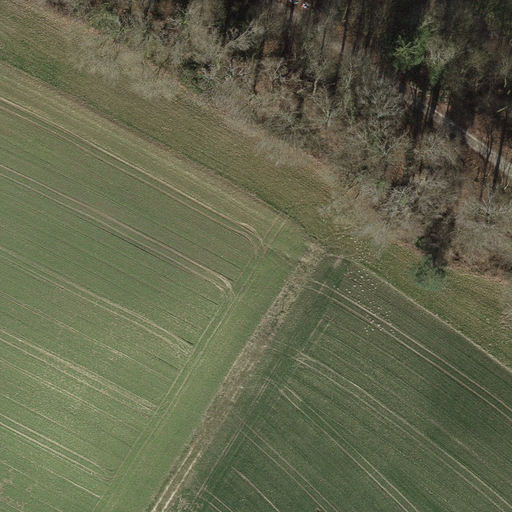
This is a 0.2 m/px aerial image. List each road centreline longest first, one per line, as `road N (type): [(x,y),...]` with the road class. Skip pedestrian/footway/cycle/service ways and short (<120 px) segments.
road 1 (track): [(281,0),(511,166)]
road 2 (track): [(164,511),(272,339)]
